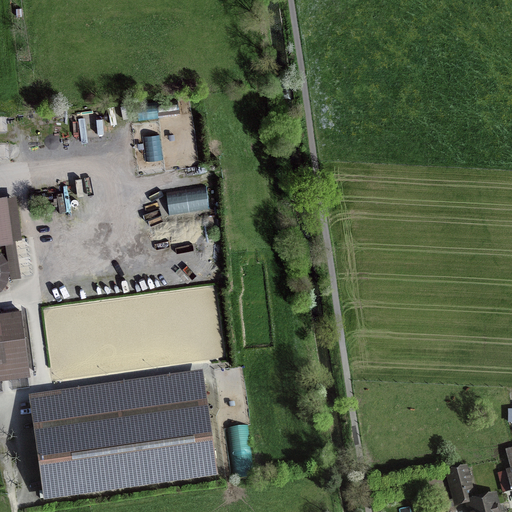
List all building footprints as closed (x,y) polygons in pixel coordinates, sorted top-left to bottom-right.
[(7,193),(0,193),(0,242),(5,242),(13,241),(7,195),(7,193)] [(10,270),(10,272),(11,279),(21,277),(16,239),(22,238),(16,194),(7,195),(13,241),(5,242),(8,260),(10,270)] [(10,270),(8,260),(2,251),(0,250),(0,290),(3,289),(8,280),(10,272),(10,270)] [(0,379),(31,375),(21,308),(0,310),(0,379)] [(44,500),(218,474),(203,369),(28,394),(44,500)] [(503,493),(511,490),(511,450),(493,456),(503,493)] [(465,467),(446,472),(454,501),(466,498),(468,504),(474,502),(465,467)] [(474,502),(468,504),(469,511),(497,511),(494,497),(474,502)]
